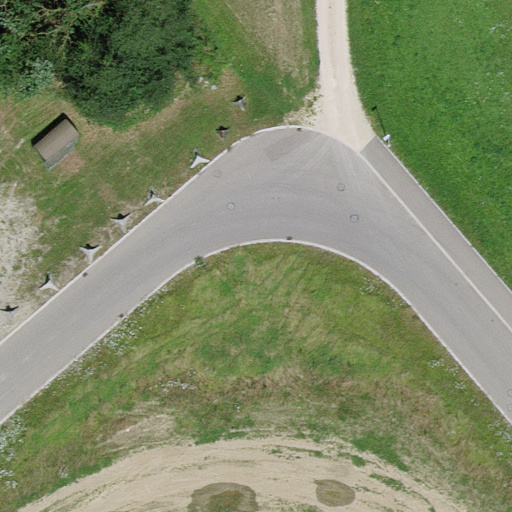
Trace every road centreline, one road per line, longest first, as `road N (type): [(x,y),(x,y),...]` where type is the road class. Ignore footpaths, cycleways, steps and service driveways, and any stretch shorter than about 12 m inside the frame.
road 1 (unclassified): [(511,369),(336,187),(292,179),(251,186),(183,224),(0,382)]
road 2 (track): [(323,0),(340,108),(336,187)]
